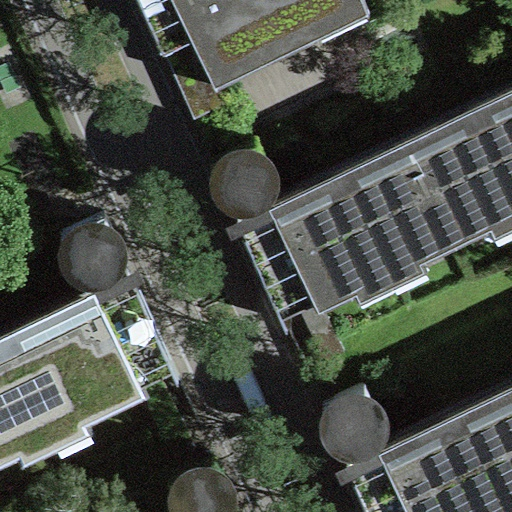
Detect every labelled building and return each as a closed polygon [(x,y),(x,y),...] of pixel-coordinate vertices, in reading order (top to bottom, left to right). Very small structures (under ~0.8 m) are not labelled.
[(369,6),(366,0),(142,0),(194,114),(227,98),(210,63),(341,0),(364,0),(367,7),(369,6)] [(265,271),(282,309),(298,301),(325,357),(344,347),(336,331),(318,292),(511,198),(511,98),(494,107),(496,112),(470,124),(468,120),(359,172),(362,176),(336,189),(333,184),(245,227),(265,271)] [(242,201),(253,200),(263,195),(271,188),(276,179),(278,168),(277,157),(271,147),(263,139),(253,134),(242,134),(231,136),(221,142),(214,151),(211,162),(211,173),(215,184),(222,193),(232,198),(242,201)] [(59,237),(60,248),(65,258),(73,266),(83,271),(93,273),(103,271),(112,267),(119,260),(124,251),(126,240),(124,228),(119,219),(110,211),(100,207),(88,206),(78,210),(68,216),(62,226),(59,237)] [(0,444),(140,377),(167,432),(186,423),(160,368),(174,361),(145,298),(137,279),(23,333),(25,338),(0,349),(0,444)] [(352,444),(363,443),(372,439),(380,432),(386,423),(388,412),(386,400),(381,390),(373,383),(362,378),(351,377),(340,380),(331,386),(324,395),(320,406),(321,417),(325,428),(332,436),(342,442),(352,444)] [(366,495),(373,511),(475,511),(511,494),(511,394),(469,415),(471,420),(445,432),(443,428),(354,470),(366,495)] [(169,480),(170,491),(174,502),(182,510),(186,511),(217,511),(222,510),(229,503),(234,494),(236,483),(234,472),(228,462),(220,455),(209,450),(198,450),(187,453),(178,460),(172,469),(169,480)]
